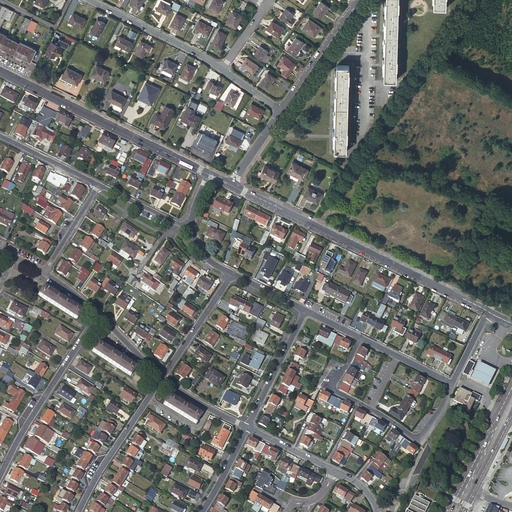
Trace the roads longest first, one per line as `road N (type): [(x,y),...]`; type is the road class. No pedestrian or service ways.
road 1 (unclassified): [(230,185),(487,312)]
road 2 (unclassified): [(0,71),(211,176)]
road 3 (residential): [(100,315),(0,477)]
road 4 (residential): [(162,379),(79,511)]
road 5 (residential): [(89,0),(221,69)]
road 6 (unclassified): [(280,111),(357,0)]
road 7 (residential): [(245,427),(304,311)]
road 8 (residential): [(231,274),(162,379)]
